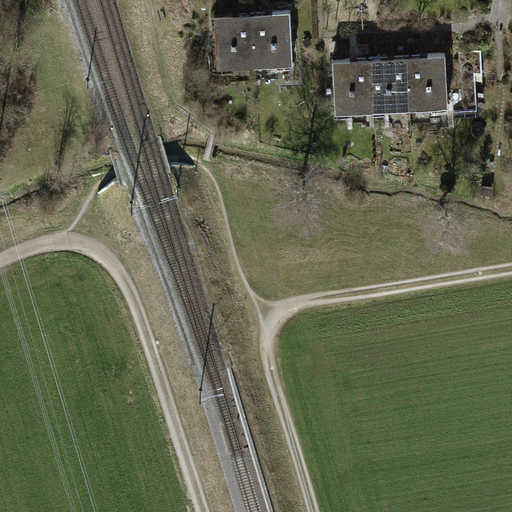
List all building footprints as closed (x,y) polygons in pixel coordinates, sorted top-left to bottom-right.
[(295,8),(260,11),(264,61),(299,58),(295,8)] [(221,64),(264,61),(260,11),(217,14),(221,64)] [(452,51),(400,55),(402,105),(433,103),(434,116),(455,115),(452,51)] [(400,55),(364,56),(365,107),(376,107),(376,116),(396,115),(395,105),(402,105),(400,55)] [(339,108),(365,107),(364,56),(338,56),(339,108)]
